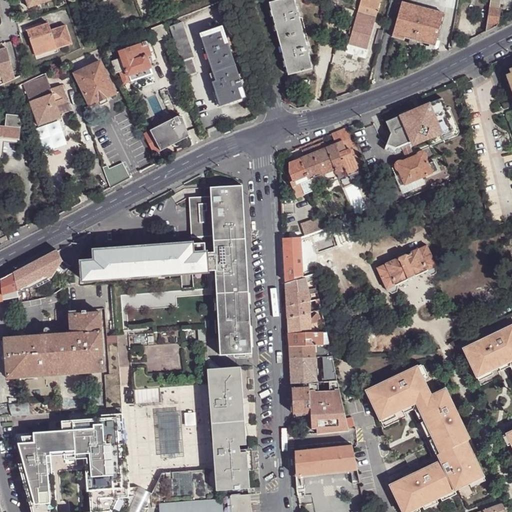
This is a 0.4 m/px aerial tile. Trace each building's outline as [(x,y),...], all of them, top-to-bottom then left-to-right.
[(26,0),(29,9),(53,0),(26,0)] [(274,19),(275,24),(283,55),(284,60),(288,75),(313,69),(309,54),(307,48),(299,18),(298,12),(294,0),(280,0),(270,3),(274,19)] [(368,49),(381,0),(361,0),(349,44),(350,44),(348,51),(365,56),(367,49),(368,49)] [(490,0),(489,8),(499,9),(500,5),(503,5),(503,0),(490,0)] [(403,2),(393,37),(404,40),(405,38),(435,47),(444,14),(403,2)] [(486,32),(497,27),(499,9),(489,8),(486,32)] [(44,22),(26,28),(34,50),(55,43),(57,49),(72,44),(66,26),(51,31),(49,24),(45,25),(44,22)] [(170,27),(186,76),(196,72),(191,58),(194,57),(182,22),(170,27)] [(155,42),(168,37),(163,24),(151,29),(155,42)] [(199,34),(213,73),(216,81),(212,82),(221,107),(246,97),(230,50),(227,41),(222,26),(199,34)] [(241,46),(238,38),(237,38),(236,38),(227,41),(230,50),(239,47),(239,46),(241,46)] [(451,50),(459,46),(458,40),(452,41),(451,50)] [(129,76),(151,68),(147,58),(151,57),(146,42),(120,51),(122,58),(113,62),(116,74),(122,72),(125,84),(131,82),(129,76)] [(55,43),(34,50),(36,56),(57,49),(55,43)] [(7,49),(0,50),(0,77),(2,77),(3,84),(15,79),(7,49)] [(100,102),(107,98),(116,94),(101,62),(75,75),(90,106),(100,102)] [(153,74),(151,68),(129,76),(131,82),(153,74)] [(24,85),(39,127),(62,119),(59,111),(70,107),(62,86),(51,90),(47,77),(24,85)] [(302,90),(311,89),(310,81),(302,82),(302,90)] [(386,122),(391,134),(394,140),(392,147),(399,150),(402,148),(409,145),(413,144),(420,141),(421,143),(427,140),(441,134),(441,135),(452,131),(448,121),(451,120),(447,111),(446,108),(442,98),(422,107),(413,110),(409,112),(408,112),(409,115),(402,118),(401,115),(386,122)] [(427,140),(430,147),(457,135),(458,135),(459,134),(459,133),(459,132),(459,131),(451,112),(451,111),(450,111),(449,111),(448,110),(448,111),(447,111),(451,120),(448,121),(452,131),(441,135),(441,134),(427,140)] [(7,116),(5,129),(19,131),(19,132),(21,132),(22,125),(19,117),(7,116)] [(178,117),(144,135),(155,155),(190,137),(183,118),(178,117)] [(62,119),(39,127),(41,133),(64,124),(62,119)] [(348,127),(335,132),(339,143),(343,141),(343,142),(353,138),(348,127)] [(19,131),(5,129),(0,128),(0,156),(0,157),(1,157),(3,139),(18,141),(18,140),(19,132),(19,131)] [(394,140),(391,134),(385,150),(395,154),(403,150),(402,148),(399,150),(392,147),(394,140)] [(359,154),(353,138),(343,142),(349,158),(353,156),(359,154)] [(349,158),(343,142),(343,141),(339,143),(336,144),(346,170),(349,175),(359,171),(353,156),(349,158)] [(323,142),(313,146),(316,153),(305,157),(288,164),(288,171),(293,182),(290,183),(296,198),(315,190),(311,180),(335,170),(326,149),(323,142)] [(336,144),(326,149),(335,170),(336,174),(346,170),(336,144)] [(403,150),(407,160),(414,157),(409,145),(402,148),(403,150)] [(316,153),(313,146),(302,151),(305,157),(316,153)] [(404,186),(433,174),(429,165),(424,153),(414,157),(407,160),(396,165),(400,175),(404,186)] [(429,165),(433,174),(438,171),(434,163),(429,165)] [(110,189),(130,179),(122,164),(109,170),(112,177),(107,179),(110,189)] [(103,167),(107,179),(112,177),(109,170),(107,165),(103,167)] [(400,188),(404,186),(400,175),(395,177),(400,188)] [(247,274),(242,185),(210,187),(211,196),(213,236),(214,253),(215,271),(218,316),(220,355),(234,355),(245,354),(252,353),(247,274)] [(374,196),(375,197),(379,209),(392,204),(387,191),(374,196)] [(213,236),(211,196),(189,197),(191,238),(213,236)] [(326,229),(356,219),(354,213),(324,224),(326,229)] [(318,233),(326,229),(324,224),(323,222),(315,225),(318,233)] [(0,241),(2,245),(9,241),(7,235),(0,238),(0,241)] [(301,239),(283,240),(285,269),(302,268),(301,239)] [(95,250),(95,261),(96,273),(193,267),(193,254),(192,244),(95,250)] [(426,272),(437,267),(427,245),(377,269),(387,290),(397,286),(426,272)] [(56,250),(13,272),(17,291),(50,273),(53,277),(63,262),(56,250)] [(84,281),(204,272),(207,272),(206,253),(193,254),(193,267),(96,273),(95,261),(83,262),(84,281)] [(207,272),(215,271),(214,253),(206,253),(207,272)] [(438,269),(437,267),(426,272),(427,274),(432,276),(436,274),(438,269)] [(204,272),(206,316),(218,316),(215,271),(207,272),(204,272)] [(13,272),(0,279),(2,300),(18,297),(17,292),(17,291),(13,272)] [(50,273),(17,291),(17,292),(31,289),(53,277),(50,273)] [(305,277),(297,280),(298,293),(307,290),(305,277)] [(286,283),(287,307),(309,302),(307,290),(298,293),(297,280),(286,283)] [(398,287),(397,286),(387,290),(388,292),(392,295),(397,292),(398,287)] [(309,302),(287,307),(288,318),(310,314),(310,307),(309,302)] [(65,321),(64,305),(62,305),(56,310),(56,322),(65,321)] [(70,334),(102,331),(101,313),(70,315),(70,334)] [(310,318),(310,314),(288,318),(288,335),(311,334),(311,325),(315,325),(320,322),(320,321),(321,320),(320,319),(320,317),(319,316),(318,315),(317,315),(316,315),(315,315),(314,315),(313,316),(312,316),(311,317),(310,318)] [(511,325),(499,332),(499,335),(478,344),(477,342),(463,349),(477,377),(491,370),(498,367),(511,361),(511,360),(511,325)] [(252,511),(252,508),(249,493),(248,493),(247,487),(244,470),(240,449),(239,445),(237,433),(231,403),(243,402),(240,366),(222,367),(209,368),(208,356),(207,329),(129,334),(133,385),(209,379),(209,385),(210,388),(215,388),(218,435),(220,469),(216,469),(216,476),(167,480),(166,474),(162,474),(152,494),(148,502),(143,511),(252,511)] [(70,334),(5,338),(8,378),(106,371),(102,331),(70,334)] [(326,335),(326,333),(314,334),(314,346),(329,345),(326,335)] [(314,346),(314,334),(311,334),(288,335),(289,347),(314,346)] [(332,357),(329,345),(314,346),(315,358),(323,357),(332,357)] [(315,358),(314,346),(289,347),(290,359),(315,358)] [(208,356),(209,368),(222,367),(208,356)] [(337,382),(332,357),(323,357),(326,382),(337,382)] [(317,383),(315,358),(290,359),(291,384),(300,383),(308,383),(309,383),(317,383)] [(511,371),(511,360),(511,361),(498,367),(500,371),(509,367),(510,368),(511,371)] [(421,365),(417,367),(423,380),(428,378),(421,365)] [(383,387),(382,384),(367,391),(381,420),(388,417),(389,413),(394,411),(395,412),(402,408),(416,402),(420,410),(424,411),(426,415),(425,416),(425,417),(426,420),(433,434),(435,438),(437,438),(439,442),(437,446),(441,453),(438,454),(441,461),(427,468),(428,470),(406,480),(405,478),(390,485),(403,511),(407,511),(411,510),(413,506),(417,504),(418,506),(422,504),(436,497),(440,496),(440,495),(439,493),(444,491),(448,493),(455,490),(469,483),(468,480),(473,477),(477,479),(484,476),(470,447),(466,449),(463,443),(470,439),(462,425),(460,426),(450,405),(452,404),(445,389),(431,396),(423,380),(417,367),(403,374),(404,376),(383,387)] [(493,375),(491,370),(477,377),(479,381),(493,375)] [(109,409),(117,409),(115,374),(106,375),(109,409)] [(403,374),(382,384),(383,387),(404,376),(403,374)] [(134,391),(209,385),(209,379),(133,385),(134,391)] [(317,428),(317,434),(333,432),(348,430),(347,428),(345,419),(344,410),(337,382),(326,382),(317,383),(309,383),(308,383),(308,388),(310,412),(311,428),(317,428)] [(213,435),(216,469),(220,469),(218,435),(215,388),(210,388),(213,435)] [(291,388),(292,413),(310,412),(308,388),(291,388)] [(245,432),(243,402),(231,403),(237,433),(239,445),(246,444),(245,432)] [(419,419),(425,417),(425,416),(426,415),(424,411),(420,410),(416,402),(402,408),(404,414),(414,409),(415,410),(419,419)] [(29,403),(9,404),(13,416),(31,415),(29,403)] [(462,425),(452,404),(450,405),(460,426),(462,425)] [(398,417),(395,412),(394,411),(389,413),(388,417),(381,420),(383,424),(398,417)] [(125,510),(118,417),(64,422),(64,426),(66,454),(70,454),(86,452),(87,458),(91,457),(92,464),(87,465),(88,476),(93,476),(94,490),(91,491),(91,492),(92,499),(101,499),(102,511),(93,511),(88,511),(52,511),(51,487),(53,487),(52,468),(44,469),(44,462),(51,462),(49,435),(29,436),(30,442),(25,443),(36,484),(37,490),(43,511),(126,511),(128,509),(125,510)] [(123,417),(118,417),(125,510),(128,509),(130,504),(130,496),(129,488),(126,459),(128,459),(125,430),(124,430),(124,420),(124,417),(123,417)] [(428,437),(433,434),(426,420),(421,423),(428,437)] [(30,485),(36,484),(25,443),(30,442),(29,436),(29,433),(16,434),(30,485)] [(511,444),(506,434),(502,435),(507,446),(511,444)] [(436,455),(438,454),(441,453),(437,446),(439,442),(437,438),(435,438),(430,441),(436,455)] [(294,451),(296,476),(357,470),(351,445),(294,451)] [(251,448),(240,449),(244,470),(247,487),(250,487),(248,470),(253,469),(251,448)] [(85,465),(87,465),(92,464),(91,457),(87,458),(86,452),(70,454),(70,461),(85,460),(85,465)] [(427,468),(405,478),(406,480),(428,470),(427,468)] [(193,472),(166,474),(167,480),(216,476),(216,469),(193,472)] [(485,480),(484,476),(477,479),(473,477),(468,480),(469,483),(471,487),(485,480)] [(140,487),(129,488),(130,496),(134,496),(134,495),(135,496),(139,488),(140,487)] [(142,499),(148,502),(152,494),(146,491),(139,488),(135,496),(142,499)] [(29,511),(43,511),(37,490),(23,491),(29,511)] [(457,494),(455,490),(448,493),(444,491),(439,493),(440,495),(440,496),(442,501),(457,494)] [(143,511),(148,502),(142,499),(135,496),(134,495),(134,496),(130,504),(128,509),(126,511),(143,511)] [(439,502),(436,497),(422,504),(424,509),(439,502)] [(92,499),(93,511),(102,511),(101,499),(92,499)]
